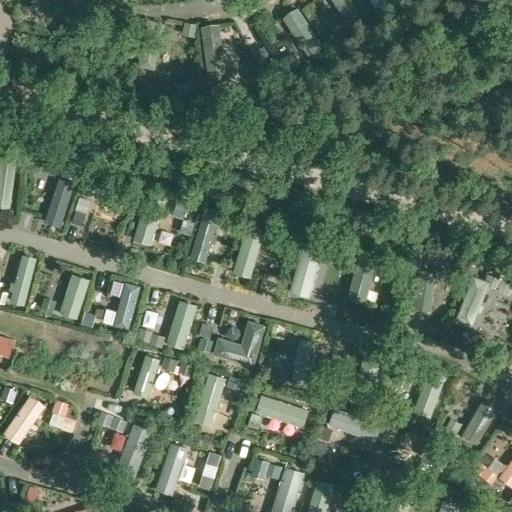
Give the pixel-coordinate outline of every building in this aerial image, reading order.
[(360,13),(350,0),(332,0),(348,22),(360,13)] [(318,41),(297,7),(282,16),(304,50),(318,41)] [(218,24),(203,26),(211,82),(226,80),(218,24)] [(60,175),(45,171),(32,213),(47,217),(60,175)] [(163,201),(146,196),(133,239),(149,244),(163,201)] [(215,225),(200,221),(189,257),(204,261),(215,225)] [(263,234),(245,229),(233,273),(251,278),(263,234)] [(323,242),(304,237),(289,291),(309,297),(323,242)] [(377,254),(360,249),(347,298),(364,303),(377,254)] [(37,258),(21,254),(8,300),(24,304),(37,258)] [(421,266),(417,296),(416,308),(430,309),(436,268),(421,266)] [(87,280),(71,274),(58,312),(75,318),(87,280)] [(489,282),(473,276),(455,320),(471,326),(489,282)] [(140,286),(125,282),(115,322),(129,326),(140,286)] [(196,304),(179,300),(167,343),(184,347),(196,304)] [(264,326),(247,321),(241,344),(220,338),(216,356),(254,365),(264,326)] [(318,342),(299,338),(290,383),(308,387),(318,342)] [(145,378),(161,382),(169,354),(153,350),(145,378)] [(379,363),(362,359),(353,399),(370,403),(379,363)] [(446,374),(428,368),(412,411),(430,417),(446,374)] [(310,410),(260,394),(254,412),(304,428),(310,410)] [(46,407),(33,396),(1,430),(14,442),(46,407)] [(496,409),(482,400),(461,435),(475,443),(496,409)] [(382,423),(334,407),(328,424),(376,441),(382,423)] [(153,430),(133,423),(115,470),(134,478),(153,430)] [(188,448),(171,441),(154,488),(171,494),(188,448)] [(453,468),(458,454),(427,441),(421,455),(453,468)] [(511,484),(511,461),(499,477),(511,486),(511,484)] [(291,511),(304,472),(284,466),(269,511),(291,511)] [(325,511),(333,485),(316,480),(306,511),(325,511)] [(406,511),(414,488),(397,482),(387,511),(406,511)] [(454,511),(456,503),(441,500),(438,511),(454,511)]
